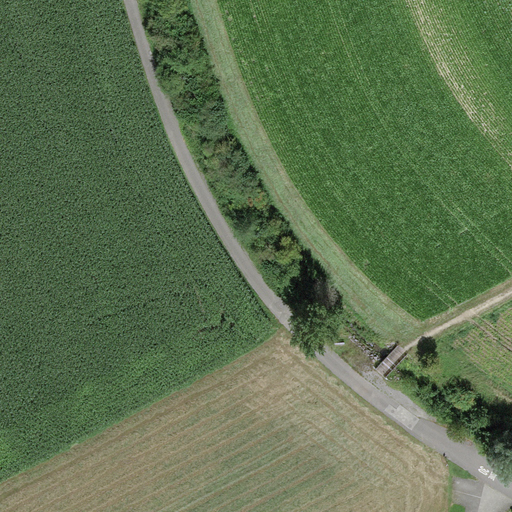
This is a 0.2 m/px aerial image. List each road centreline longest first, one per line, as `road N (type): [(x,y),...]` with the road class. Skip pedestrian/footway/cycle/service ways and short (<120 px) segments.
road 1 (track): [(368,387),(294,323),(245,264),(169,119),(132,0)]
road 2 (track): [(368,387),(403,347),(511,289)]
road 3 (residential): [(511,478),(368,387)]
